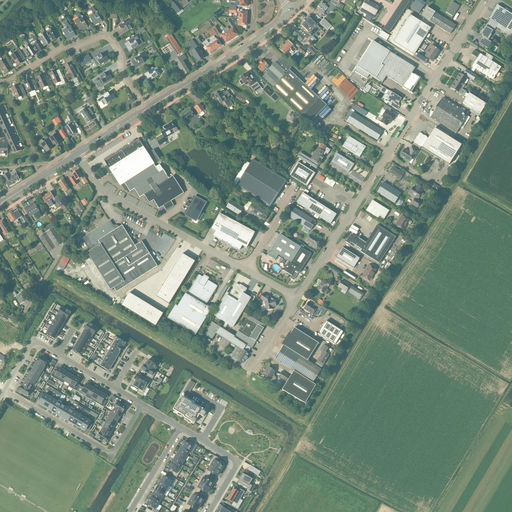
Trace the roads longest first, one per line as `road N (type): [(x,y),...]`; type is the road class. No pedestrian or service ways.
road 1 (unclassified): [(484,0),(297,299)]
road 2 (unclassified): [(244,270),(99,189),(76,153)]
road 3 (residential): [(0,81),(62,47),(108,37),(144,110)]
road 4 (residential): [(3,390),(112,454),(141,404)]
road 5 (tertiary): [(144,110),(291,10)]
